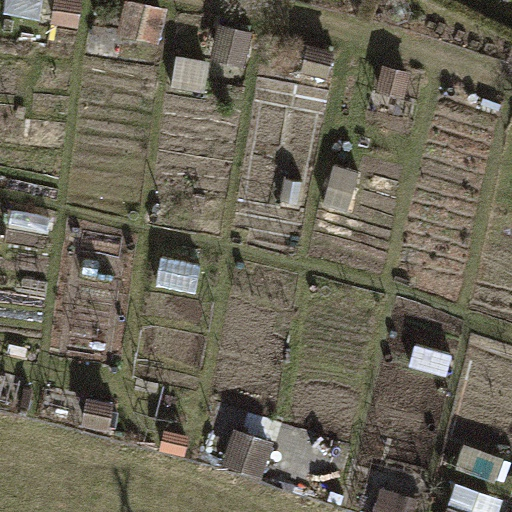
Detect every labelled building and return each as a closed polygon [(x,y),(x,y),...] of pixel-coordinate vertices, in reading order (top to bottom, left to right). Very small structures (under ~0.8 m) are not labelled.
[(92,0),(18,0),(15,24),(88,35),(92,0)] [(180,4),(159,0),(151,0),(145,33),(173,38),(180,4)] [(265,30),(231,20),(222,52),(255,62),(265,30)] [(348,48),(324,39),(313,70),(338,78),(348,48)] [(415,381),(429,340),(407,333),(393,374),(415,381)] [(127,398),(102,391),(96,413),(121,420),(127,398)] [(211,431),(177,421),(171,439),(205,450),(211,431)] [(285,441),(230,426),(222,456),(277,471),(285,441)] [(511,475),(511,451),(471,440),(463,471),(510,484),(511,475)] [(414,511),(426,511),(432,497),(394,486),(388,504),(414,511)] [(493,511),(462,501),(457,511),(493,511)]
